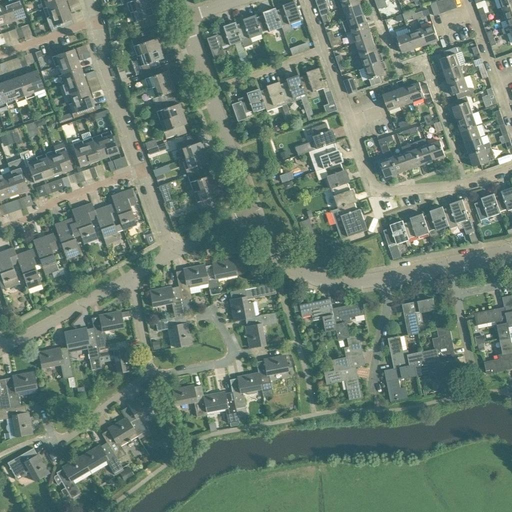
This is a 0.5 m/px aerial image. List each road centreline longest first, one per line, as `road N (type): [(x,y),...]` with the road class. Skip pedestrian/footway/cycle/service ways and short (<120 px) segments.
road 1 (residential): [(511,169),(466,184),(377,189),(325,49)]
road 2 (residential): [(251,210),(182,19)]
road 3 (residential): [(383,277),(322,280),(300,271),(267,243),(251,210)]
road 4 (residential): [(140,170),(96,19)]
road 5 (residential): [(0,229),(140,170)]
road 6 (residential): [(41,406),(51,435),(67,437),(151,375)]
road 7 (residential): [(0,350),(131,276)]
road 8 (residential): [(511,126),(468,0)]
